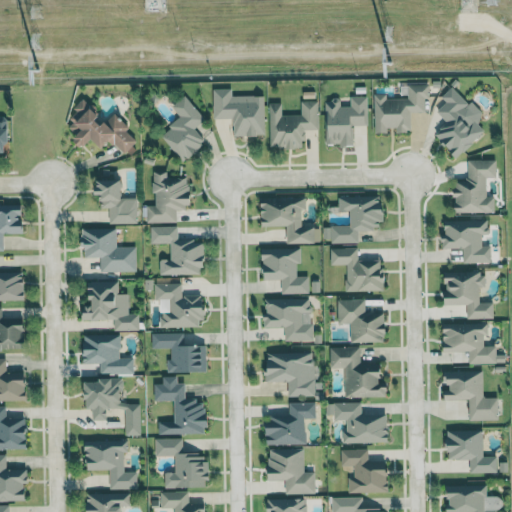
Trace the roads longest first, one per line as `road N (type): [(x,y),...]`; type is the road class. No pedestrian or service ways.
road 1 (residential): [(321,177),(411,175),(416,511)]
road 2 (residential): [(234,511),(230,179),(321,177)]
road 3 (residential): [(55,511),(50,183),(0,184)]
